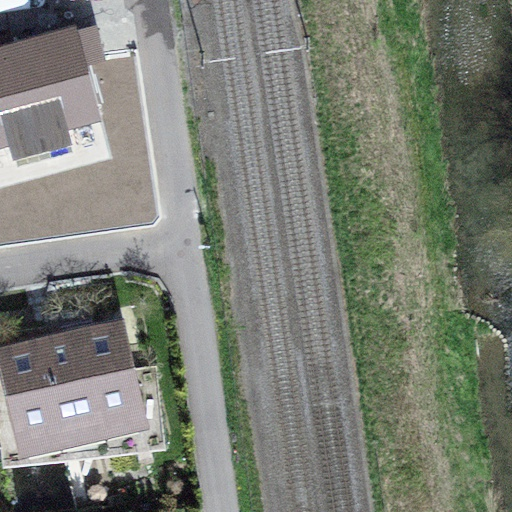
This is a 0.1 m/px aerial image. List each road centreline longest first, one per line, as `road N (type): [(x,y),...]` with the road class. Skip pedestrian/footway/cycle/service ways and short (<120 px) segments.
road 1 (residential): [(183,246),(222,511)]
road 2 (residential): [(150,0),(183,246)]
road 3 (residential): [(0,273),(183,246)]
